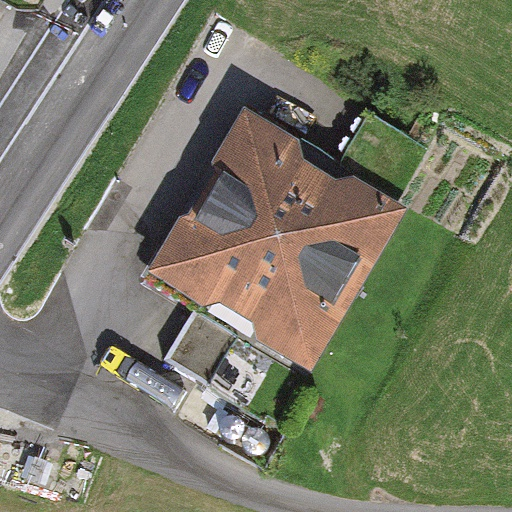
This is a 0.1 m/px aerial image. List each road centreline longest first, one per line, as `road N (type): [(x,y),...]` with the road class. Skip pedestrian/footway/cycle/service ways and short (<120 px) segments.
road 1 (unknown): [(300,89),(235,71),(202,75),(176,116),(54,396)]
road 2 (residential): [(0,369),(191,466),(337,511)]
road 3 (primary): [(145,0),(0,218)]
